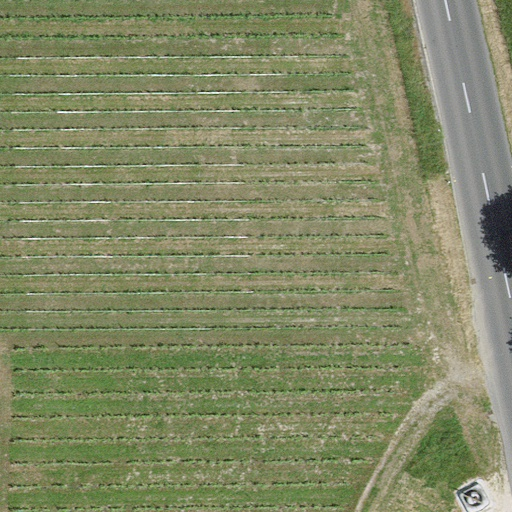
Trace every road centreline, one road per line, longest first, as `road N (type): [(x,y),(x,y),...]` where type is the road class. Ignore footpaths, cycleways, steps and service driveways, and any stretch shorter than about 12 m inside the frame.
road 1 (tertiary): [(511,303),(445,0)]
road 2 (track): [(367,511),(434,401),(511,360)]
